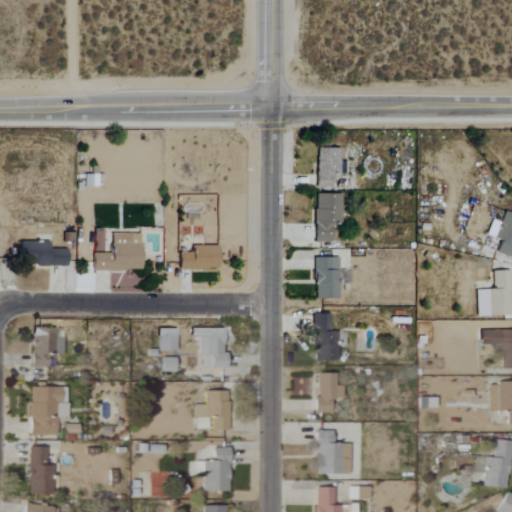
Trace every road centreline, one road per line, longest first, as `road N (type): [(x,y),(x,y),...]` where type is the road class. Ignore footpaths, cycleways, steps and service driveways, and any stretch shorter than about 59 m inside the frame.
road 1 (tertiary): [(511,104),(0,107)]
road 2 (tertiary): [(271,511),(269,0)]
road 3 (residential): [(0,317),(11,303),(272,299)]
